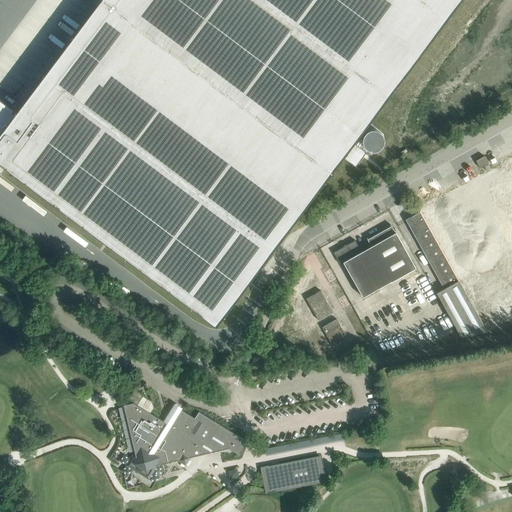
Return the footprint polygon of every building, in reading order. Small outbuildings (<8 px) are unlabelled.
[(0,102),(0,163),(216,326),(250,281),(280,241),(301,213),(343,157),(356,166),(366,152),(354,143),(461,0),(99,0),(14,113),(0,102)] [(484,156),(476,160),(480,168),(488,163),(484,156)] [(458,280),(420,211),(406,219),(444,288),(458,280)] [(415,267),(392,226),(392,225),(367,239),(371,246),(361,251),(355,240),(347,245),(344,247),(344,246),(334,252),(340,264),(343,262),(363,297),(415,267)] [(382,286),(390,300),(428,279),(420,265),(382,286)] [(485,329),(458,280),(444,288),(436,292),(461,336),(487,331),(485,329)] [(321,290),(306,298),(318,320),(333,312),(321,290)] [(333,346),(348,338),(336,318),(322,327),(333,346)] [(144,395),(135,390),(134,389),(128,399),(133,402),(138,405),(144,395)] [(133,402),(124,405),(126,414),(135,451),(126,465),(149,479),(157,465),(164,463),(178,460),(186,464),(190,457),(204,454),(228,448),(239,455),(246,444),(247,441),(246,440),(199,411),(196,416),(195,418),(181,409),(171,425),(164,421),(150,413),(138,405),(133,402)] [(260,467),(265,491),(266,494),(327,482),(327,479),(325,477),(321,457),(282,464),(281,466),(272,468),(268,466),(260,467)]
